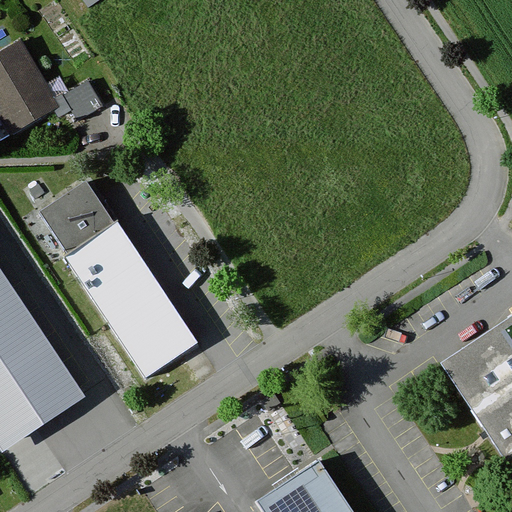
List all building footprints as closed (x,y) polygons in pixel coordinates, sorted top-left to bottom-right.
[(22,36),(0,48),(0,121),(6,132),(66,103),(22,36)] [(39,213),(67,255),(63,258),(143,379),(197,344),(117,223),(114,225),(86,182),(39,213)] [(0,275),(0,442),(77,391),(0,275)] [(511,318),(441,365),(511,472),(511,471),(511,318)] [(354,511),(321,462),(257,504),(262,511),(354,511)]
